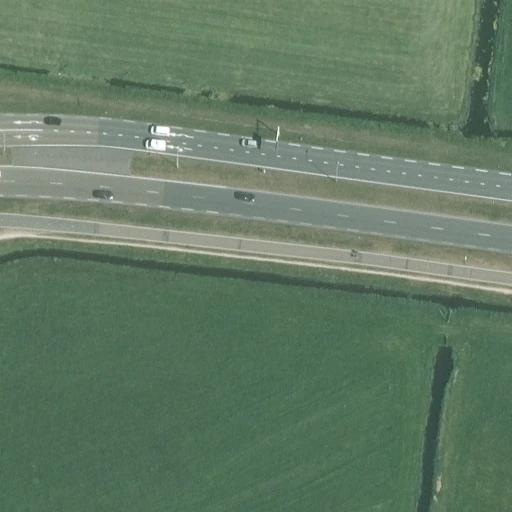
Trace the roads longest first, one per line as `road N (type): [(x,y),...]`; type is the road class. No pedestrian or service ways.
road 1 (secondary): [(511,187),(90,131),(0,130)]
road 2 (secondary): [(0,181),(136,189),(511,238)]
